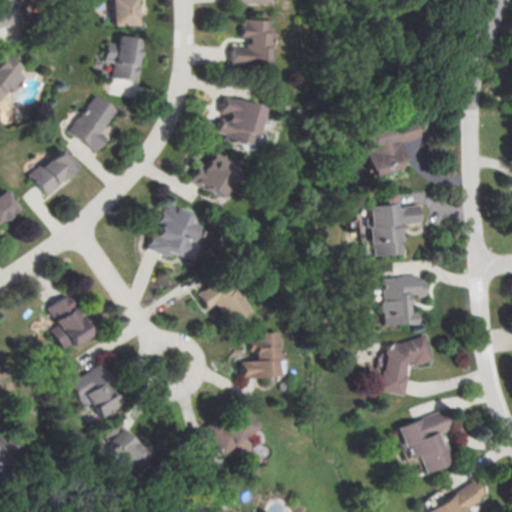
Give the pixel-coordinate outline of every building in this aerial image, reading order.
[(0,0),(0,24),(19,17),(14,5),(22,2),(21,0),(0,0)] [(134,0),(134,21),(109,22),(109,0),(134,0)] [(229,55),(247,56),(247,60),(266,61),(269,27),(267,26),(268,15),(242,13),(241,22),(238,22),(237,33),(246,34),(246,40),(242,40),(242,45),(230,44),(229,55)] [(107,75),(130,80),(139,34),(116,29),(114,41),(103,39),(100,58),(110,60),(107,75)] [(0,92),(4,87),(10,91),(20,76),(13,71),(16,66),(0,55),(0,92)] [(224,90),(261,103),(249,141),(213,128),(218,115),(224,117),(227,109),(218,106),(224,90)] [(89,93),(111,108),(95,130),(104,136),(93,150),(63,129),(89,93)] [(368,176),(401,166),(398,159),(402,157),(397,141),(417,135),(412,117),(390,124),(389,120),(354,131),(368,176)] [(188,177),(218,193),(237,160),(212,146),(202,164),(197,161),(188,177)] [(60,147),(75,164),(56,181),(58,184),(45,195),(26,173),(38,163),(40,165),(60,147)] [(0,192),(6,188),(19,209),(0,221),(0,226),(1,228),(0,228),(0,192)] [(146,245),(169,253),(171,247),(180,250),(187,233),(194,235),(199,221),(188,217),(192,208),(175,202),(166,199),(159,219),(161,220),(157,231),(152,229),(146,245)] [(367,255),(401,251),(398,224),(419,222),(417,203),(391,206),(391,201),(362,204),(367,255)] [(195,290),(205,305),(213,300),(228,321),(248,308),(223,271),(195,290)] [(379,323),(410,322),(409,311),(405,311),(405,294),(413,294),(413,296),(423,296),(422,277),(413,278),(413,274),(378,276),(379,323)] [(72,344),(91,331),(65,291),(44,305),(55,321),(48,326),(61,346),(70,340),(72,344)] [(247,330),(278,329),(279,356),(274,356),(275,372),(239,373),(239,358),(252,357),(252,350),(248,350),(247,330)] [(370,388),(396,394),(401,374),(398,374),(401,363),(404,361),(406,365),(427,359),(418,334),(390,342),(377,350),(379,356),(370,388)] [(98,412),(116,400),(102,379),(107,375),(97,361),(68,381),(85,404),(90,401),(98,412)] [(219,451),(236,440),(233,436),(254,422),(240,402),(219,416),(217,413),(200,424),(219,451)] [(422,472),(449,462),(437,430),(445,427),(438,409),(394,426),(406,457),(415,454),(422,472)] [(134,470),(148,455),(145,451),(150,446),(141,437),(138,440),(116,419),(103,432),(111,441),(105,447),(121,462),(123,460),(134,470)] [(0,435),(14,434),(16,452),(0,453),(0,435)] [(426,511),(467,511),(463,506),(474,499),(472,496),(478,492),(469,478),(424,508),(426,511)]
